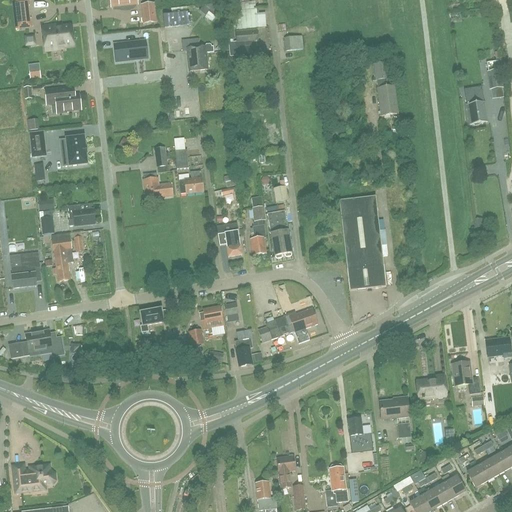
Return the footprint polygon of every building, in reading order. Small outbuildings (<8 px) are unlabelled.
[(29,7),(28,0),(11,0),(15,31),(16,31),(32,29),(31,20),(30,20),(29,7)] [(235,32),(256,30),(254,4),(230,6),(232,29),(235,29),(235,32)] [(142,6),(144,24),(155,23),(153,5),(142,6)] [(257,14),(257,26),(266,26),(266,13),(257,14)] [(191,27),(191,23),(192,23),(192,16),(188,17),(187,14),(164,17),(166,30),(191,27)] [(59,47),(73,45),(71,28),(57,29),(56,26),(43,27),(46,52),(59,50),(59,47)] [(254,48),(254,42),(256,42),(258,42),(257,40),(259,39),(259,34),(257,33),(257,31),(236,33),(236,43),(228,43),(230,57),(234,56),(241,56),(242,64),(259,62),(258,48),(257,48),(254,48)] [(285,52),(303,50),(301,37),(284,39),(285,52)] [(116,63),(142,60),(140,43),(114,46),(116,63)] [(205,54),(213,53),(213,47),(204,48),(187,50),(190,72),(207,70),(205,54)] [(385,63),(388,63),(387,56),(375,58),(376,65),(385,63)] [(381,117),(398,115),(394,87),(388,88),(387,80),(385,64),(374,65),(376,81),(380,81),(381,89),(377,89),(381,117)] [(28,70),(30,79),(41,77),(40,68),(28,70)] [(487,72),(490,91),(503,89),(500,71),(487,72)] [(67,112),(80,111),(79,96),(62,98),(61,89),(45,91),(47,106),(56,105),(57,114),(67,113),(67,112)] [(470,126),(473,125),(475,127),(479,126),(480,124),(487,123),(484,103),(467,106),(470,126)] [(404,135),(404,127),(392,128),(393,135),(404,135)] [(45,144),(43,133),(29,134),(31,146),(32,158),(46,157),(45,144)] [(407,145),(405,136),(396,138),(397,147),(407,145)] [(84,138),(83,138),(67,140),(66,140),(59,141),(60,147),(67,147),(68,160),(61,161),(62,168),(69,167),(70,167),(86,165),(87,165),(87,164),(86,163),(85,155),(86,155),(86,154),(86,153),(85,154),(85,150),(86,150),(85,149),(86,149),(86,148),(85,148),(84,139),(84,138)] [(185,138),(175,138),(176,150),(186,149),(185,138)] [(169,166),(167,167),(165,149),(155,150),(157,168),(158,174),(170,173),(169,166)] [(177,170),(189,169),(187,151),(175,152),(177,170)] [(235,161),(236,172),(246,171),(245,161),(235,161)] [(186,195),(203,193),(201,179),(200,173),(190,174),(191,181),(179,182),(180,195),(186,194),(186,195)] [(159,198),(172,196),(171,185),(158,187),(157,181),(156,174),(143,176),(144,183),(146,200),(159,198)] [(276,203),(288,201),(285,187),(274,190),(276,203)] [(81,197),(69,199),(71,211),(75,210),(76,216),(96,213),(94,200),(82,202),(81,197)] [(264,207),(263,207),(261,197),(251,199),(252,209),(254,223),(254,228),(252,228),(254,240),(250,241),(253,256),(266,254),(264,239),(266,239),(263,222),(266,221),(264,207)] [(386,288),(384,268),(375,198),(339,202),(349,292),(386,288)] [(291,255),(292,254),(292,253),(292,254),(288,232),(284,212),(267,215),(271,235),(270,235),(274,257),(274,258),(275,257),(276,260),(281,259),(282,256),(284,255),(286,258),(291,257),(291,255)] [(54,234),(53,218),(40,220),(42,236),(54,234)] [(481,219),(473,220),(474,229),(482,228),(481,219)] [(219,246),(226,245),(228,258),(242,256),(237,232),(236,232),(235,224),(216,228),(219,246)] [(70,240),(69,235),(51,237),(52,242),(56,269),(52,270),(53,276),(56,275),(58,283),(70,281),(66,251),(71,250),(70,240)] [(76,253),(83,252),(81,238),(74,239),(76,253)] [(12,277),(12,279),(13,289),(36,287),(34,273),(40,272),(38,254),(20,256),(21,262),(11,263),(12,277)] [(226,317),(238,315),(236,304),(224,307),(226,317)] [(224,333),(223,327),(220,307),(203,310),(207,330),(211,329),(213,336),(224,333)] [(141,313),(140,313),(140,314),(142,326),(140,327),(141,334),(148,332),(147,326),(163,323),(161,311),(161,310),(160,310),(152,311),(151,311),(151,312),(149,312),(148,312),(141,314),(141,313)] [(284,318),(276,321),(265,325),(271,341),(294,333),(299,345),(309,341),(305,330),(318,325),(312,310),(296,316),(295,313),(283,317),(284,318)] [(265,324),(259,327),(263,339),(269,336),(265,324)] [(52,354),(52,353),(68,350),(66,339),(56,340),(50,341),(48,331),(37,333),(41,356),(52,354)] [(191,347),(203,345),(200,331),(189,333),(191,347)] [(23,358),(29,357),(29,358),(41,356),(37,333),(25,335),(27,345),(21,346),(23,358)] [(155,340),(157,352),(159,352),(174,350),(172,337),(155,340)] [(504,359),(511,358),(509,339),(486,342),(488,358),(503,356),(504,359)] [(251,340),(248,340),(234,343),(239,368),(252,365),(249,350),(253,349),(251,340)] [(470,396),(480,395),(478,379),(472,380),(470,364),(452,366),(455,388),(468,386),(470,396)] [(419,401),(446,398),(444,377),(431,379),(431,382),(417,384),(419,401)] [(495,404),(496,390),(487,390),(487,404),(495,404)] [(472,408),(476,407),(484,406),(483,397),(475,398),(471,398),(472,408)] [(382,420),(396,419),(409,417),(406,398),(397,399),(398,401),(380,403),(382,420)] [(371,435),(362,436),(360,420),(347,422),(349,438),(350,444),(351,454),(373,451),(371,441),(371,435)] [(398,440),(401,439),(411,438),(409,424),(397,425),(398,440)] [(508,441),(506,437),(507,437),(504,431),(496,436),(501,445),(508,441)] [(480,442),(483,446),(482,447),(485,452),(494,447),(491,442),(490,442),(488,438),(480,442)] [(485,452),(482,447),(479,442),(476,444),(478,449),(473,452),(476,457),(485,452)] [(499,451),(501,454),(502,454),(510,469),(511,468),(511,448),(509,450),(507,446),(499,451)] [(426,466),(431,456),(423,452),(418,462),(426,466)] [(502,454),(501,454),(490,461),(499,476),(510,469),(502,454)] [(462,466),(470,460),(467,455),(459,460),(462,466)] [(277,460),(279,474),(278,474),(280,490),(291,488),(289,472),(295,471),(293,458),(277,460)] [(440,464),(442,469),(441,470),(444,476),(452,471),(450,466),(453,464),(450,458),(440,464)] [(499,476),(490,461),(479,467),(488,482),(499,476)] [(488,482),(479,467),(478,468),(474,462),(469,465),(472,471),(467,474),(476,489),(488,482)] [(52,487),(55,482),(54,475),(50,471),(49,466),(30,468),(30,471),(24,472),(23,467),(13,468),(16,494),(45,491),(45,487),(52,487)] [(340,466),(332,467),(330,469),(330,470),(329,470),(331,493),(333,493),(333,496),(335,495),(336,504),(347,503),(343,468),(342,469),(342,467),(340,466)] [(429,484),(426,479),(425,479),(421,472),(410,478),(413,483),(414,486),(417,484),(420,489),(429,484)] [(426,479),(429,484),(438,479),(434,474),(426,479)] [(441,479),(444,485),(445,484),(454,499),(465,493),(457,477),(451,481),(448,475),(441,479)] [(350,479),(351,501),(360,501),(358,478),(350,479)] [(265,510),(265,511),(276,511),(275,498),(271,499),(269,483),(256,485),(258,501),(257,501),(258,511),(265,510)] [(445,484),(444,485),(433,491),(442,506),(454,499),(445,484)] [(410,485),(401,490),(404,496),(413,491),(410,485)] [(303,486),(292,487),(295,511),(306,511),(303,486)] [(431,511),(442,506),(433,491),(422,498),(430,511),(431,511)] [(387,506),(395,501),(392,496),(383,501),(387,506)] [(430,511),(422,498),(410,504),(414,511),(430,511)] [(91,500),(85,507),(91,511),(94,511),(99,506),(91,500)]
